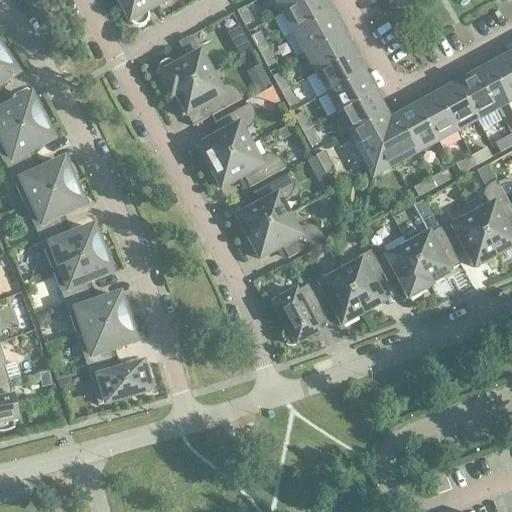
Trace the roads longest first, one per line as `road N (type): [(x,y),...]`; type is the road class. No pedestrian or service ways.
road 1 (residential): [(188,427),(139,260),(59,96),(0,8)]
road 2 (residential): [(79,0),(166,155),(274,404)]
road 3 (residential): [(274,404),(511,312)]
road 4 (residential): [(511,31),(395,93),(342,0)]
road 5 (residential): [(0,479),(188,427)]
